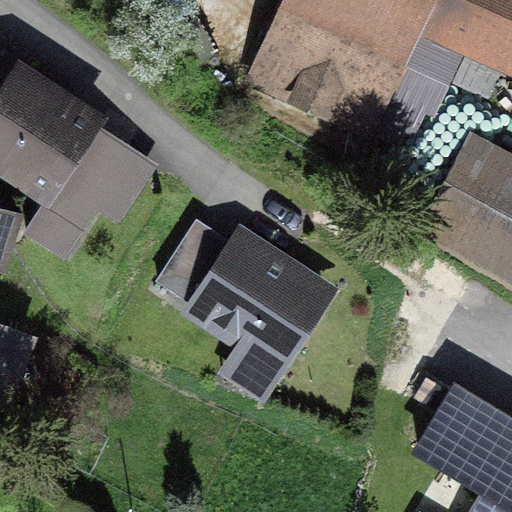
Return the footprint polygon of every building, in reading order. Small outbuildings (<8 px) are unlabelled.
[(511,61),(511,0),(282,0),(246,77),(367,133),(401,59),(474,93),(493,53),(511,61)] [(57,256),(91,205),(126,151),(8,74),(0,86),(0,164),(46,195),(21,233),(57,256)] [(450,90),(428,130),(488,164),(511,124),(450,90)] [(511,177),(468,154),(431,223),(511,265),(511,177)] [(0,268),(17,217),(0,211),(0,400),(21,341),(0,334),(0,268)] [(275,363),(319,296),(235,242),(191,309),(275,363)] [(511,511),(511,430),(455,396),(415,461),(484,502),(477,511),(511,511)]
